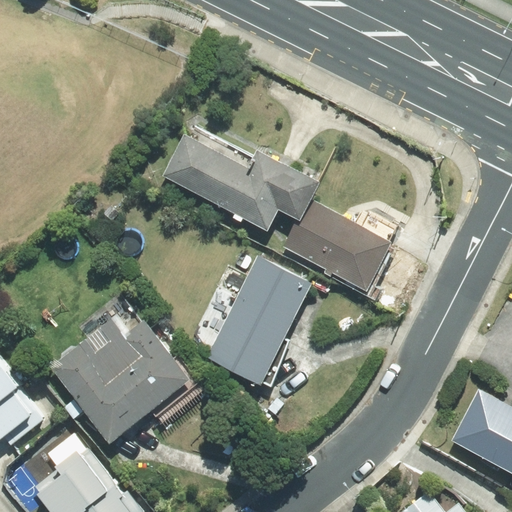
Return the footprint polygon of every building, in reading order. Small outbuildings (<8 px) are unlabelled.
[(183,138),(162,179),(267,233),(277,212),(298,223),(311,199),(320,182),(262,153),(252,174),(183,138)] [(311,199),(298,223),(284,252),(367,295),(394,242),(311,199)] [(313,287),(257,261),(211,363),(266,388),(313,287)] [(87,338),(47,371),(107,444),(147,411),(165,433),(212,395),(180,355),(173,360),(119,294),(78,326),(87,338)] [(0,447),(5,453),(41,420),(15,391),(21,386),(0,362),(0,447)] [(511,408),(482,392),(455,442),(511,472),(511,408)] [(130,511),(84,448),(30,487),(47,511),(130,511)] [(447,511),(429,489),(401,511),(464,511),(459,505),(450,511),(447,511)]
